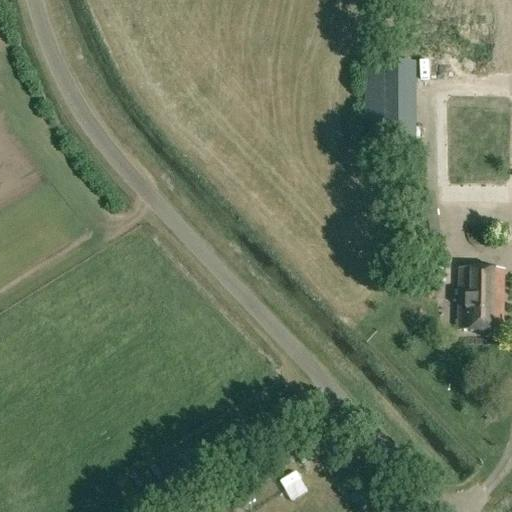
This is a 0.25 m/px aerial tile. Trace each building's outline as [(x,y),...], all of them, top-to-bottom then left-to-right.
[(452,50),(451,0),(425,0),(426,50),(452,50)] [(511,0),(463,0),(465,70),(485,69),(485,56),(511,55),(511,0)] [(366,125),(366,146),(366,148),(391,148),(414,148),(414,125),(366,125)] [(423,256),(444,253),(435,194),(411,197),(416,235),(420,234),(423,256)] [(504,333),(505,271),(460,270),(460,332),(504,333)]
